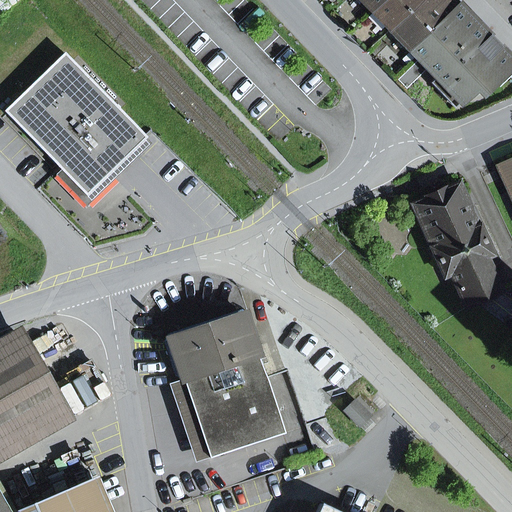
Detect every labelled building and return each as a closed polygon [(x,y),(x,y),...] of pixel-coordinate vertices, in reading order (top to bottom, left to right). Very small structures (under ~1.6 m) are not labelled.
[(359,0),(371,13),(384,0),(359,0)] [(384,0),(371,13),(389,31),(421,0),(384,0)] [(428,0),(421,0),(389,31),(407,50),(455,4),(451,0),(429,0),(428,0)] [(481,94),(511,64),(511,63),(455,4),(407,50),(416,60),(458,104),(475,88),(481,94)] [(127,139),(136,148),(147,138),(64,53),(5,111),(87,196),(98,186),(119,165),(110,156),(127,139)] [(110,156),(119,165),(136,148),(127,139),(110,156)] [(511,158),(496,166),(511,202),(511,158)] [(429,197),(441,191),(437,182),(425,187),(429,197)] [(492,256),(459,183),(441,191),(429,197),(411,205),(445,278),(450,275),(465,308),(501,291),(496,280),(486,258),(492,256)] [(164,342),(176,376),(183,380),(209,459),(283,434),(252,341),(255,334),(249,313),(242,310),(168,335),(164,342)] [(0,359),(0,511),(9,511),(0,495),(0,439),(62,404),(28,343),(0,359)] [(368,417),(354,402),(345,411),(359,425),(368,417)] [(103,511),(91,483),(23,511),(103,511)]
